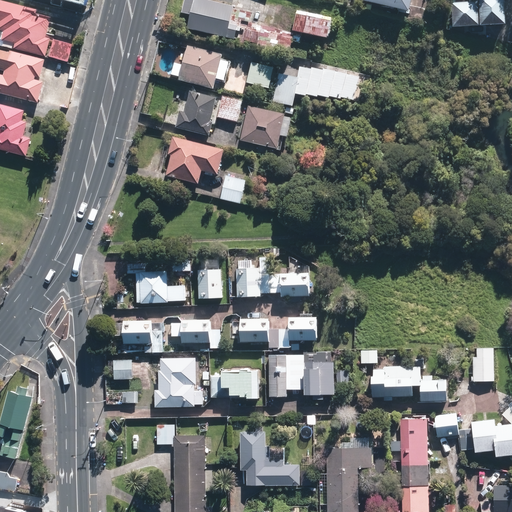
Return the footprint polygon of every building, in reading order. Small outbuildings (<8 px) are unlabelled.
[(47,55),(51,38),(46,37),(51,17),(36,14),(37,9),(0,0),(0,43),(13,46),(14,43),(15,43),(14,48),(47,55)] [(229,37),(236,38),(238,27),(232,26),(236,8),(237,6),(213,0),(186,0),(183,13),(192,15),(189,28),(229,38),(229,37)] [(408,12),(410,0),(361,0),(361,2),(408,12)] [(455,27),(509,25),(507,0),(480,0),(481,2),(454,2),(455,27)] [(254,12),(236,8),(232,26),(238,27),(236,38),(238,39),(238,42),(245,44),(246,40),(259,43),(258,47),(291,55),(292,54),(307,58),(310,44),(302,41),(303,35),(296,33),(296,32),(252,22),(254,12)] [(298,10),(292,31),(330,40),(335,19),(298,10)] [(53,38),(48,56),(59,58),(63,41),(53,38)] [(217,90),(225,55),(189,47),(181,81),(200,86),(217,90)] [(0,93),(40,103),(45,82),(36,80),(37,77),(42,78),(47,60),(12,51),(12,53),(0,49),(0,69),(7,71),(6,76),(0,74),(0,93)] [(248,83),(270,89),(275,68),(253,62),(248,83)] [(273,102),(295,107),(297,95),(309,98),(309,96),(321,99),(321,97),(333,100),(333,98),(345,101),(345,99),(357,102),(363,77),(325,69),(325,70),(314,68),(313,69),(301,67),(299,77),(279,73),(273,102)] [(219,98),(192,91),(186,112),(182,111),(177,128),(211,136),(215,123),(212,122),(219,98)] [(223,95),(218,117),(238,122),(244,100),(223,95)] [(26,137),(30,122),(24,121),(27,111),(1,105),(0,107),(0,149),(29,157),(33,139),(26,137)] [(289,116),(250,106),(241,140),(280,150),(289,116)] [(227,151),(175,137),(170,155),(173,156),(168,176),(201,185),(204,171),(220,175),(227,151)] [(248,180),(228,175),(222,198),(242,204),(248,180)] [(236,268),(237,296),(261,295),(260,293),(281,292),(281,296),(310,295),(309,272),(270,273),(270,257),(259,257),(259,267),(236,268)] [(171,260),(172,271),(191,270),(190,260),(171,260)] [(145,271),(145,262),(126,263),(127,273),(140,273),(141,302),(168,301),(168,300),(184,300),(184,285),(167,285),(167,270),(145,271)] [(199,298),(222,297),(221,268),(198,269),(199,298)] [(240,342),(268,341),(268,347),(289,347),(289,339),(319,339),(318,316),(288,317),(288,328),(269,329),(269,318),(240,319),(240,342)] [(182,342),(209,342),(209,348),(220,348),(220,329),(210,330),(210,319),(181,319),(182,342)] [(124,344),(152,343),(152,352),(162,352),(162,332),(152,332),(152,320),(123,320),(124,344)] [(477,357),(473,357),(474,381),(495,381),(494,348),(477,348),(477,357)] [(378,349),(360,350),(361,363),(378,363),(378,349)] [(306,359),(306,353),(269,353),(270,394),(288,394),(288,388),(307,387),(307,392),(314,392),(314,397),(325,397),(325,392),(337,392),(337,359),(306,359)] [(196,390),(196,383),(198,383),(197,355),(161,356),(161,368),(159,368),(160,387),(155,387),(156,405),(196,404),(196,402),(204,402),(204,389),(196,390)] [(114,358),(114,377),(133,377),(133,358),(114,358)] [(372,367),(373,395),(384,395),(384,399),(392,399),(392,395),(414,394),(414,383),(421,383),(422,399),(451,399),(451,377),(432,378),(432,373),(422,374),(423,378),(422,378),(421,374),(421,365),(412,365),(412,364),(384,364),(385,367),(372,367)] [(231,397),(259,396),(258,368),(224,369),(224,374),(211,374),(212,396),(231,395),(231,397)] [(17,393),(10,391),(2,422),(0,421),(0,438),(4,440),(0,454),(0,455),(18,461),(34,397),(28,395),(29,389),(19,386),(17,393)] [(140,392),(122,391),(122,402),(139,403),(140,392)] [(434,416),(436,437),(459,434),(456,414),(434,416)] [(431,511),(430,415),(402,415),(402,511),(431,511)] [(494,420),(471,423),(471,428),(474,449),(474,452),(496,450),(496,457),(511,454),(511,424),(495,426),(494,420)] [(176,434),(176,423),(158,423),(158,443),(176,443),(176,511),(208,511),(208,433),(176,434)] [(308,446),(309,424),(297,424),(296,445),(308,446)] [(474,449),(471,428),(459,430),(461,450),(474,449)] [(247,469),(247,486),(300,485),(299,464),(285,464),(285,459),(269,459),(269,448),(265,448),(265,432),(241,433),(241,470),(247,469)] [(374,446),(374,445),(327,445),(328,471),(316,472),(316,485),(328,484),(327,511),(360,511),(360,464),(382,464),(382,447),(374,446)] [(447,475),(447,465),(434,465),(433,475),(447,475)] [(11,476),(10,472),(0,469),(0,486),(16,489),(18,477),(11,476)] [(480,511),(511,511),(511,485),(493,485),(493,500),(480,501),(480,511)] [(37,493),(29,493),(28,507),(36,508),(37,493)] [(283,508),(283,496),(274,496),(273,508),(283,508)] [(455,511),(457,503),(445,502),(444,511),(455,511)]
